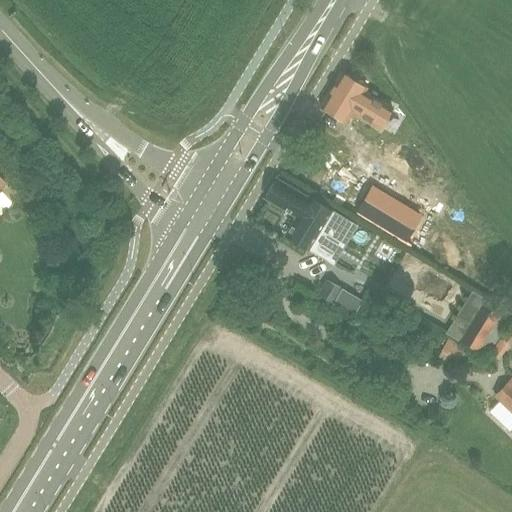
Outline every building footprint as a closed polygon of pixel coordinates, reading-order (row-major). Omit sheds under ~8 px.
[(391,107),(363,91),(365,87),(339,72),(319,106),(345,122),(351,111),(379,128),(391,107)] [(361,163),(390,181),(400,164),(371,146),(361,163)] [(330,210),(329,211),(309,199),(309,200),(275,180),(264,197),(297,217),(285,236),(307,249),(320,227),(341,240),(351,223),(330,210)] [(372,187),(357,210),(405,240),(420,216),(372,187)] [(326,281),(317,295),(331,303),(339,288),(326,281)] [(495,322),(477,311),(463,332),(482,344),(495,322)] [(450,339),(442,355),(462,364),(469,348),(450,339)] [(511,379),(498,395),(511,408),(511,379)]
